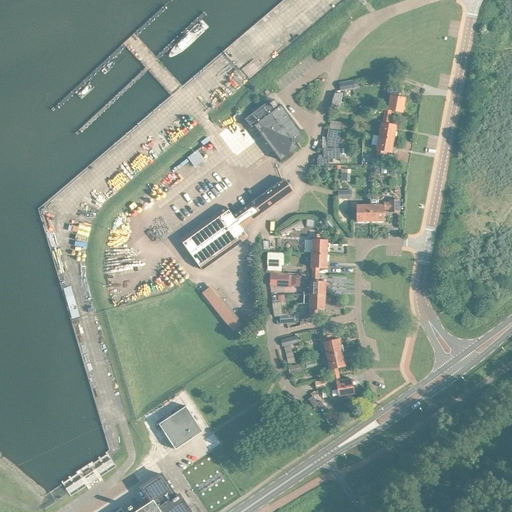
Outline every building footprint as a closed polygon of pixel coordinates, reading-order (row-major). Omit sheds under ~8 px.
[(352,76),(351,75),(338,78),(339,85),(353,82),(352,76)] [(383,103),(382,109),(388,110),(389,105),(401,107),(403,92),(396,91),(396,79),(389,79),(389,89),(386,104),(383,103)] [(302,134),(297,128),(300,126),(280,99),(278,101),(273,94),(268,97),(269,98),(267,100),(265,97),(243,113),(250,122),(253,120),(279,155),(298,141),(296,138),(302,134)] [(379,117),(377,131),(392,133),(394,119),(387,118),(388,110),(382,109),(381,117),(379,117)] [(218,128),(234,148),(253,133),(246,123),(241,126),(233,116),(218,128)] [(392,133),(377,131),(374,145),(376,145),(375,150),(381,151),(382,146),(389,147),(392,133)] [(321,153),(338,153),(338,143),(321,143),(321,153)] [(259,208),(291,185),(282,173),(250,196),(251,197),(247,200),(246,199),(231,210),(224,201),(179,234),(201,265),(247,232),(240,223),(255,212),(254,211),(259,208)] [(382,199),(368,200),(368,215),(382,215),(382,204),(387,204),(387,207),(397,206),(397,194),(387,195),(387,197),(382,197),(382,199)] [(368,215),(368,200),(355,200),(355,198),(349,198),(349,204),(354,204),(354,216),(368,215)] [(327,213),(322,217),(328,224),(333,220),(327,213)] [(298,214),(278,226),(280,230),(292,222),(294,226),(302,221),(298,214)] [(310,234),(310,248),(325,248),(325,234),(318,234),(318,228),(312,228),(312,234),(310,234)] [(266,259),(280,260),(282,260),(282,247),(266,247),(266,259)] [(311,262),(310,269),(316,269),(317,262),(324,263),(325,248),(310,248),(309,262),(311,262)] [(309,275),(308,289),(323,290),(324,276),(316,275),(316,269),(310,269),(310,275),(309,275)] [(201,288),(231,326),(239,321),(208,282),(201,288)] [(323,290),(308,289),(307,303),(309,304),(309,309),(315,309),(315,304),(323,304),(323,290)] [(279,310),(279,318),(293,317),(293,309),(279,310)] [(279,333),(281,340),(297,336),(295,329),(279,333)] [(322,336),(325,350),(340,347),(337,333),(329,334),(328,329),(322,331),(323,336),(322,336)] [(329,364),(331,371),(337,370),(335,362),(343,361),(340,347),(325,350),(328,364),(329,364)] [(287,361),(289,368),(299,366),(297,359),(287,361)] [(337,370),(331,371),(332,377),(334,376),(337,390),(352,388),(350,373),(338,375),(337,370)] [(312,391),(307,394),(312,402),(315,400),(318,404),(318,405),(323,402),(319,395),(316,397),(312,391)] [(154,421),(170,447),(197,429),(180,403),(154,421)] [(188,511),(186,509),(189,507),(177,489),(174,491),(159,468),(140,481),(150,497),(143,502),(142,501),(135,505),(136,507),(129,511),(128,510),(125,511),(121,511),(124,510),(119,502),(105,511),(188,511)]
